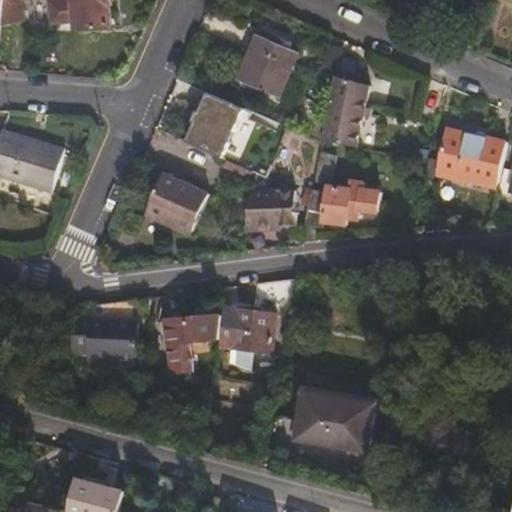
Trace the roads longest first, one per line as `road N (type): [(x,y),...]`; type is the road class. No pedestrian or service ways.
road 1 (residential): [(59,284),(511,246)]
road 2 (residential): [(0,417),(348,511)]
road 3 (residential): [(290,0),(511,93)]
road 4 (residential): [(59,284),(139,101)]
road 5 (residential): [(139,101),(0,92)]
